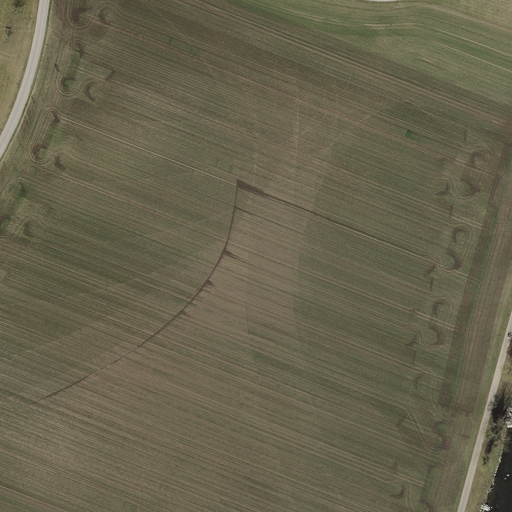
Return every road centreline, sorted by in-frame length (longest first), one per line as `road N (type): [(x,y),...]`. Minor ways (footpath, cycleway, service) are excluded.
road 1 (track): [(511,326),(461,511)]
road 2 (residential): [(44,0),(34,59),(0,146)]
